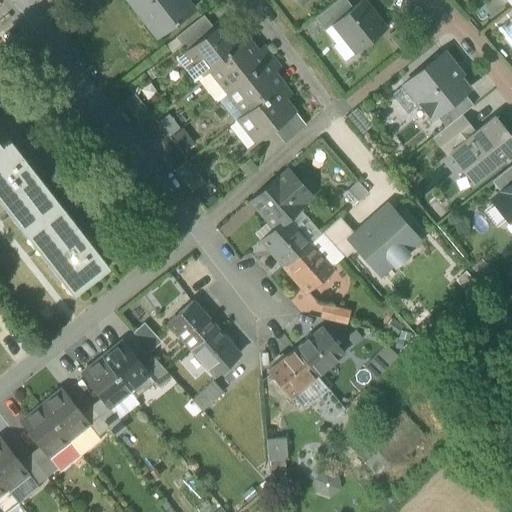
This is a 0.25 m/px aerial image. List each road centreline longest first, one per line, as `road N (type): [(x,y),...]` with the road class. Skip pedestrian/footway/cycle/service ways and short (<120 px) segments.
road 1 (residential): [(22,0),(200,228)]
road 2 (residential): [(0,387),(200,228)]
road 3 (residential): [(200,228),(337,110)]
road 4 (residential): [(337,110),(251,0)]
road 5 (residential): [(416,0),(451,21),(511,94)]
